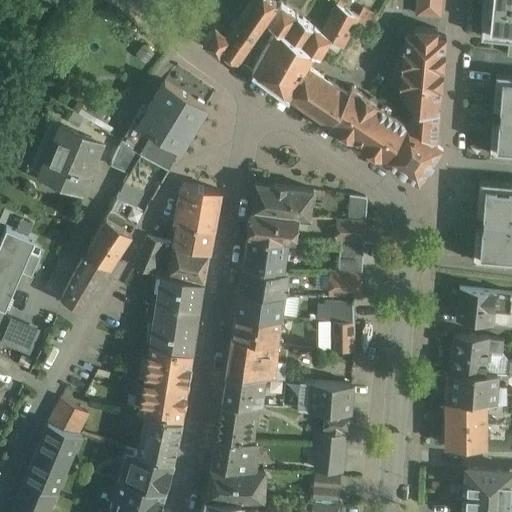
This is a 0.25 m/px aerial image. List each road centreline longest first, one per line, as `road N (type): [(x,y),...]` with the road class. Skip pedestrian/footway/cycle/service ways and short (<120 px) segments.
road 1 (residential): [(237,156),(181,165),(54,379),(0,502)]
road 2 (residential): [(237,156),(179,511)]
road 3 (residential): [(389,511),(410,241),(403,207)]
road 4 (residential): [(403,207),(446,182),(457,0)]
road 5 (residential): [(403,207),(360,165),(250,93)]
road 6 (residential): [(141,0),(250,93)]
